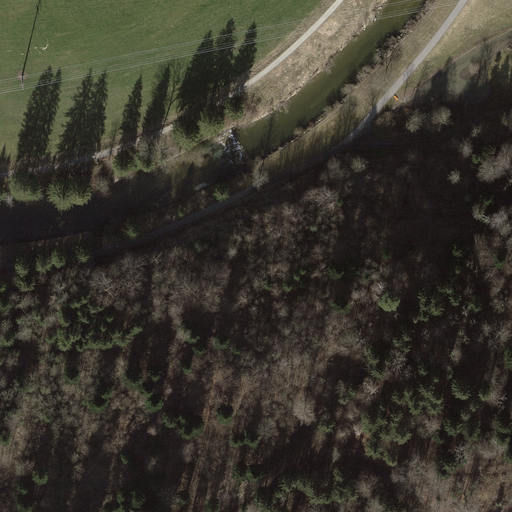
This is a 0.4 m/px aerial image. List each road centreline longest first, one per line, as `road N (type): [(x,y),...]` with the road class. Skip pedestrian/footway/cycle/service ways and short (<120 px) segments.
road 1 (track): [(0,267),(113,253),(315,161),(359,133),(461,0)]
road 2 (track): [(217,511),(295,461),(334,446),(372,452),(418,483),(443,511)]
road 3 (track): [(0,343),(121,339),(190,308)]
road 4 (track): [(359,133),(395,144),(511,109)]
